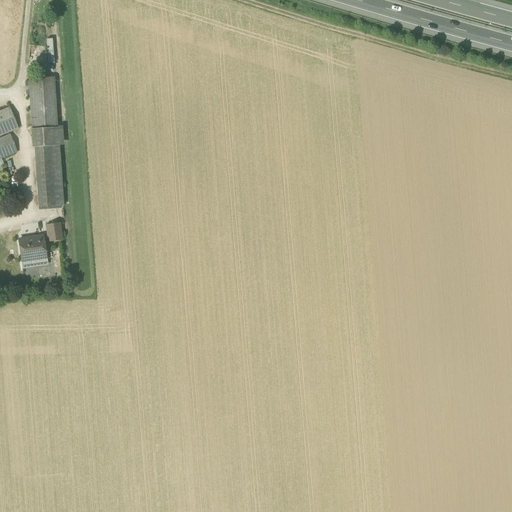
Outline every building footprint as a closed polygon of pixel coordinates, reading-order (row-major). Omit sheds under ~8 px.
[(28,79),(32,129),(57,128),(54,77),(28,79)] [(0,135),(18,128),(10,107),(0,111),(0,135)] [(57,128),(32,129),(33,148),(35,148),(39,207),(63,206),(57,128)] [(0,138),(0,159),(1,159),(17,152),(10,135),(0,138)] [(45,225),(48,242),(62,240),(59,223),(45,225)] [(30,258),(32,260),(36,259),(37,257),(46,256),(43,238),(28,240),(28,238),(19,240),(22,259),(30,258)] [(46,259),(46,256),(37,257),(36,259),(32,260),(33,267),(47,264),(47,259),(46,259)] [(30,258),(22,259),(23,268),(33,267),(32,260),(30,258)]
